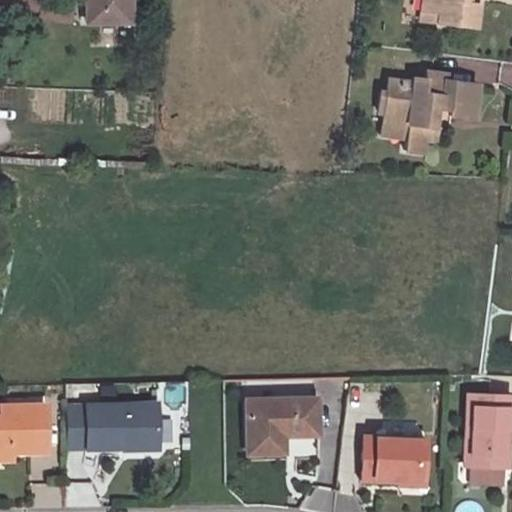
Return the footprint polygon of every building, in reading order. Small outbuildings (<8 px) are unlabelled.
[(128,0),(85,0),(86,22),(129,22),(128,0)] [(423,0),(422,10),(441,12),(440,23),(476,28),(479,0),(423,0)] [(421,22),(440,23),(441,12),(422,10),(421,22)] [(446,109),(445,116),(472,118),(475,84),(442,81),(443,74),(423,72),(422,82),(410,80),(408,84),(387,81),(385,94),(379,94),(376,114),(383,115),(381,125),(404,126),(403,139),(401,152),(421,155),(424,140),(434,140),(436,127),(433,126),(435,109),(446,109)] [(443,128),(445,116),(446,109),(435,109),(433,126),(436,127),(443,128)] [(380,136),(403,139),(404,126),(381,125),(380,136)] [(508,399),(463,397),(460,466),(499,469),(500,438),(507,438),(508,399)] [(314,398),(245,400),(246,452),(281,451),(281,435),(315,433),(314,398)] [(81,406),(81,449),(120,448),(119,443),(155,443),(154,403),(81,406)] [(9,416),(0,416),(0,460),(9,461),(9,452),(45,452),(44,404),(8,405),(9,416)] [(0,405),(0,416),(9,416),(8,405),(0,405)] [(81,406),(62,406),(63,449),(81,449),(81,406)] [(421,441),(358,437),(356,481),(392,484),(393,480),(419,481),(421,441)] [(155,451),(155,443),(119,443),(120,448),(120,451),(155,451)]
